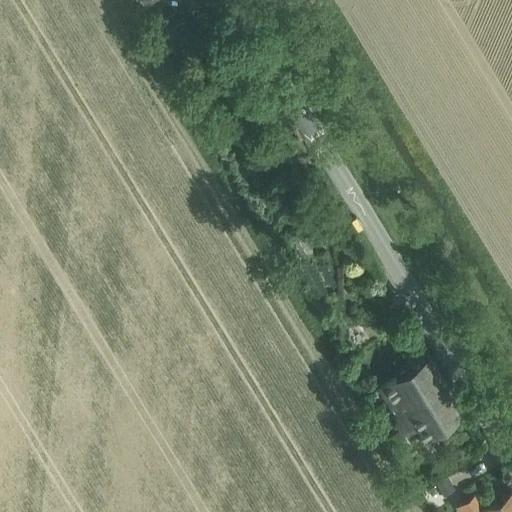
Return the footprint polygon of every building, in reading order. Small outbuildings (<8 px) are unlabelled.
[(165,56),(192,39),(184,27),(157,43),(165,56)] [(306,27),(293,35),(303,51),(313,44),(316,42),(306,27)] [(270,187),(259,193),(266,204),(277,197),(270,187)] [(401,434),(405,432),(407,436),(426,426),(430,432),(464,412),(422,342),(403,354),(412,367),(379,386),(399,421),(395,423),(401,434)] [(447,477),(436,483),(444,496),(455,490),(447,477)] [(475,495),(458,504),(462,511),(511,511),(511,491),(488,505),(483,508),(475,495)]
